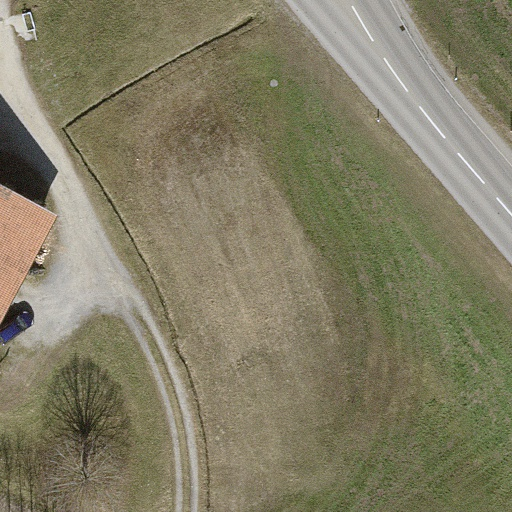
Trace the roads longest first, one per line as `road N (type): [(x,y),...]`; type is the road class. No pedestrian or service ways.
road 1 (track): [(184,511),(183,443),(136,323),(0,62)]
road 2 (tertiary): [(329,0),(511,213)]
